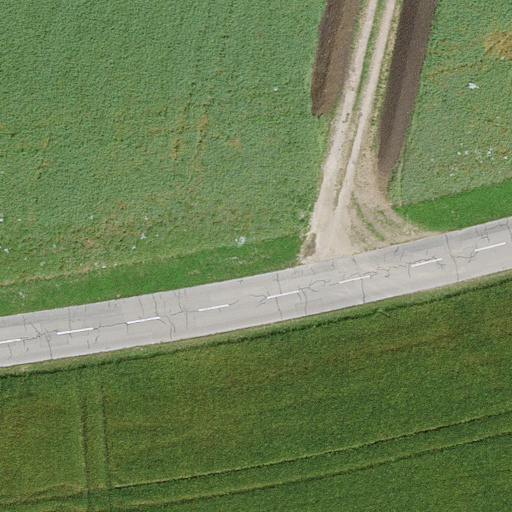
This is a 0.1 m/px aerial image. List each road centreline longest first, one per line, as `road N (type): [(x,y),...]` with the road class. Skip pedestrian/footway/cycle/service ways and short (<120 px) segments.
road 1 (tertiary): [(511,241),(313,288),(0,341)]
road 2 (track): [(383,0),(313,288)]
